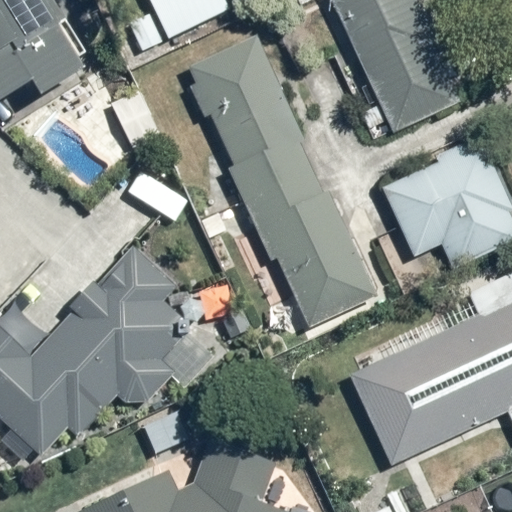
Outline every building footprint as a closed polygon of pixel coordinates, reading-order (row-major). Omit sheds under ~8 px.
[(0,0),(0,92),(25,77),(35,94),(88,61),(50,0),(0,0)] [(145,0),(150,10),(126,21),(141,53),(227,13),(220,0),(145,0)] [(298,0),(302,8),(320,0),(323,0),(384,138),(475,97),(432,0),(423,0),(412,5),(409,0),(298,0)] [(252,30),(178,70),(229,165),(221,169),(307,330),(376,294),(268,89),(280,83),(252,30)] [(69,79),(21,129),(94,199),(129,162),(98,133),(86,145),(68,127),(92,102),(69,79)] [(139,87),(109,102),(132,150),(162,136),(139,87)] [(511,206),(478,136),(378,184),(411,255),(438,243),(452,273),(511,243),(511,206)] [(0,223),(0,295),(36,256),(0,223)] [(0,336),(0,420),(38,452),(62,423),(77,435),(106,401),(128,419),(170,370),(151,355),(185,315),(163,297),(174,283),(133,249),(100,290),(87,278),(49,324),(56,329),(30,361),(0,336)] [(445,325),(345,372),(388,466),(507,411),(511,422),(511,268),(436,304),(445,325)] [(272,457),(204,441),(185,488),(178,490),(165,459),(75,502),(79,511),(286,511),(260,497),(272,457)]
